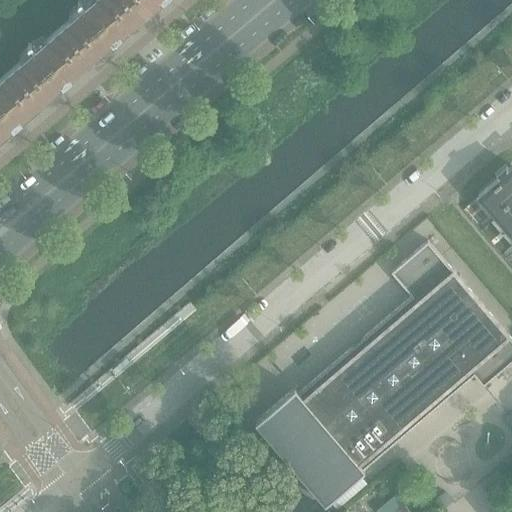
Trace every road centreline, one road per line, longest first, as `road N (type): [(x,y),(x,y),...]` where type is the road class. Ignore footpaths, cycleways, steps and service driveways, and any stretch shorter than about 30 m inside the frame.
road 1 (residential): [(70,481),(511,111)]
road 2 (secondary): [(0,256),(300,0)]
road 3 (secondary): [(250,0),(0,213)]
road 4 (residential): [(70,481),(0,369)]
